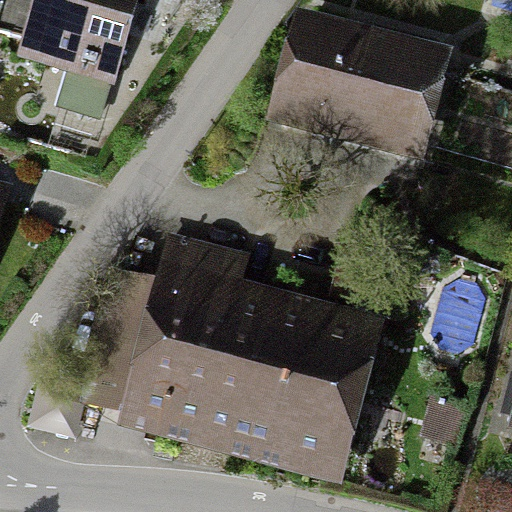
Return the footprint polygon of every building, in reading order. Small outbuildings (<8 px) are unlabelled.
[(46,0),(26,72),(118,98),(145,0),(46,0)] [(284,124),(411,156),(433,70),(306,37),(284,124)] [(0,256),(17,199),(0,193),(0,256)] [(117,443),(341,500),(383,338),(158,281),(117,443)] [(473,406),(437,397),(427,437),(462,447),(473,406)]
